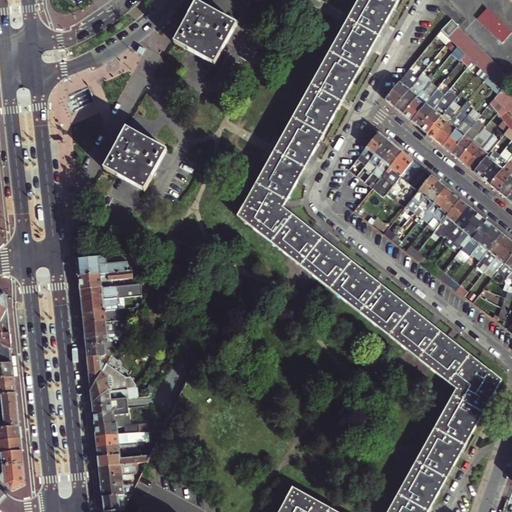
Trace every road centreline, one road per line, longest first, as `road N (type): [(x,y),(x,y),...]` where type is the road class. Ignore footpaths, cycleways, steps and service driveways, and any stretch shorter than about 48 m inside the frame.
road 1 (residential): [(511,359),(325,209),(325,179),(365,104)]
road 2 (primary): [(81,511),(54,251)]
road 3 (primary): [(27,261),(53,511)]
road 4 (residential): [(511,222),(365,104)]
road 5 (primary): [(7,78),(27,261)]
road 6 (primary): [(54,251),(36,76)]
road 7 (primary): [(36,76),(115,46),(169,0)]
